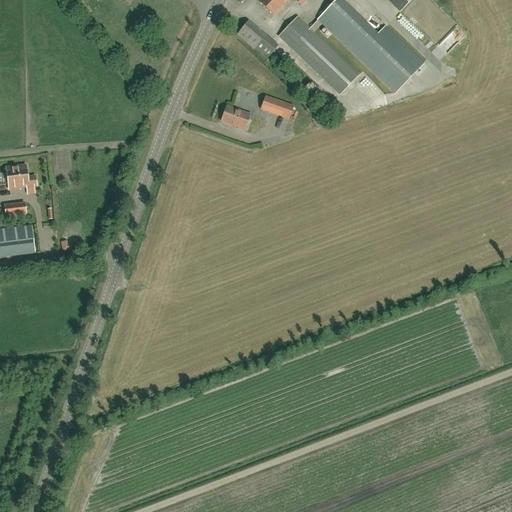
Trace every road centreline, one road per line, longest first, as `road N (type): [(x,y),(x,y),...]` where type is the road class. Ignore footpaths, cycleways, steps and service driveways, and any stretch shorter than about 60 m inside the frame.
road 1 (tertiary): [(33,511),(168,114),(218,0)]
road 2 (track): [(146,511),(511,372)]
